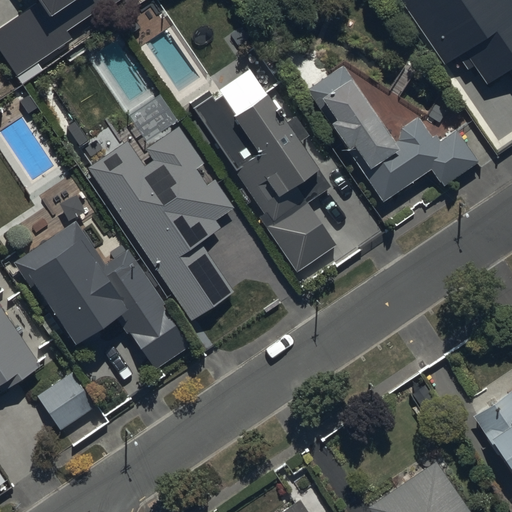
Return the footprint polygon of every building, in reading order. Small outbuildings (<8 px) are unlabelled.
[(38,0),(40,2),(0,28),(0,49),(18,76),(73,38),(67,31),(108,3),(110,7),(120,0),(38,0)] [(511,0),(400,0),(444,66),(465,52),(486,84),(508,69),(511,74),(511,0)] [(456,130),(434,144),(416,117),(389,135),(343,66),(305,91),(379,203),(417,177),(431,168),(443,187),(479,164),(456,130)] [(268,94),(234,116),(217,90),(194,106),(211,131),(266,214),(260,218),(296,271),(335,246),(307,203),(330,188),(268,94)] [(214,179),(206,184),(196,169),(202,165),(177,127),(150,144),(158,157),(144,166),(128,141),(88,168),(190,322),(230,295),(197,246),(221,230),(214,220),(233,207),(214,179)] [(128,248),(105,263),(76,220),(14,261),(71,348),(120,316),(155,369),(192,345),(128,248)] [(0,299),(0,392),(43,364),(0,299)] [(511,308),(501,316),(511,332),(511,308)] [(74,370),(37,394),(60,430),(97,405),(74,370)] [(511,392),(510,390),(471,416),(480,430),(511,476),(511,392)] [(468,511),(433,459),(364,505),(369,511),(468,511)] [(305,511),(298,501),(281,511),(305,511)]
